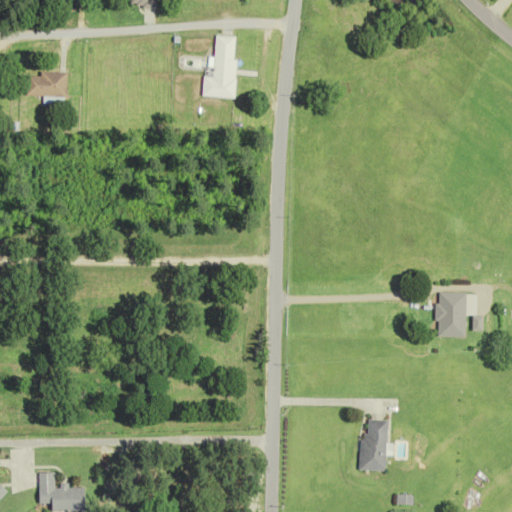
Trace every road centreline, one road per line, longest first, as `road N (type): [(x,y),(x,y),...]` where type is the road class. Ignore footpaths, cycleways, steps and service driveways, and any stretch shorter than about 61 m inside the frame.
road 1 (tertiary): [(266,511),(276,145),(291,0)]
road 2 (residential): [(289,24),(8,34)]
road 3 (residential): [(269,441),(0,438)]
